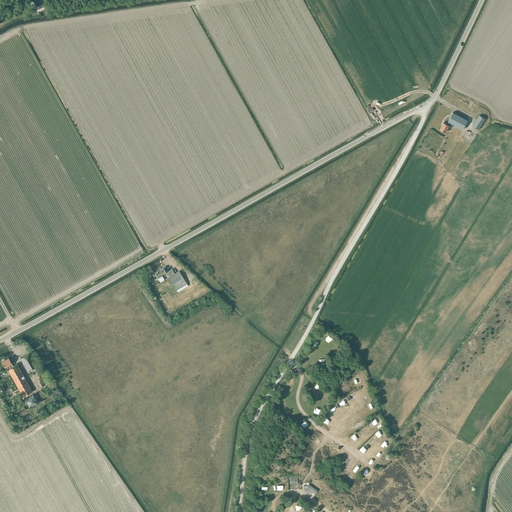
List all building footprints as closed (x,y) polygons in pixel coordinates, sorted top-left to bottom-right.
[(471,100),(468,106),(476,111),(479,106),(471,100)] [(449,122),(453,124),(463,129),(468,120),(453,112),(448,121),(449,122)] [(488,120),(480,115),(473,125),(478,129),(483,122),(485,123),(488,120)] [(451,128),(453,124),(449,122),(448,124),(444,122),(440,129),(446,132),(449,127),(451,128)] [(163,268),(153,274),(155,277),(157,276),(160,282),(164,280),(162,275),(165,274),(166,276),(168,275),(177,290),(187,284),(179,270),(175,273),(172,269),(168,271),(165,267),(163,268)] [(29,373),(32,371),(40,366),(32,351),(20,358),(29,373)] [(6,370),(8,369),(23,396),(32,391),(17,364),(13,366),(12,363),(9,357),(1,361),(4,367),(6,370)] [(29,407),(38,402),(33,394),(25,399),(29,407)] [(304,490),(308,490),(314,494),(317,490),(309,484),(303,485),(304,490)]
